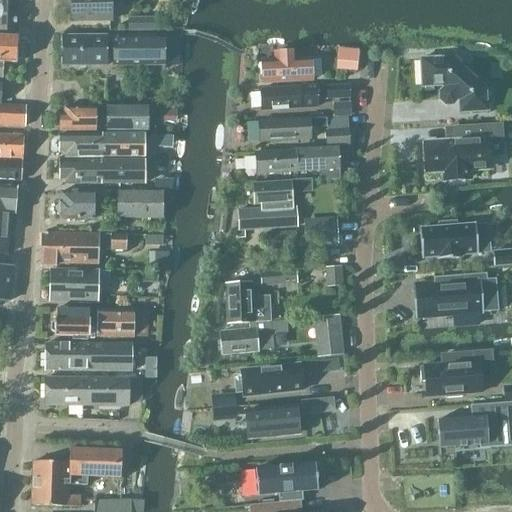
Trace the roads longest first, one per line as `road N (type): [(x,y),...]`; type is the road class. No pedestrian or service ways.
road 1 (residential): [(11,511),(47,0)]
road 2 (residential): [(378,511),(362,272),(368,205)]
road 3 (residential): [(368,205),(379,66)]
